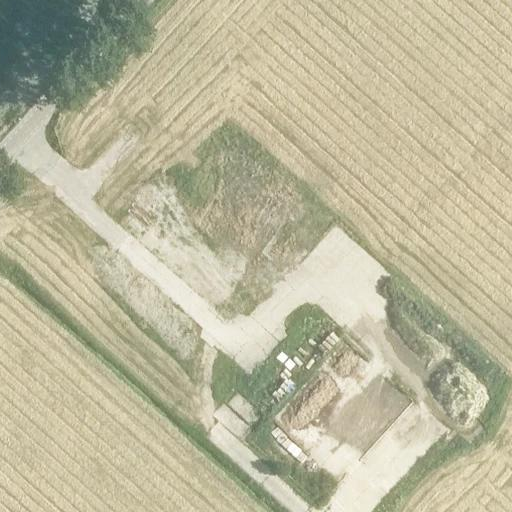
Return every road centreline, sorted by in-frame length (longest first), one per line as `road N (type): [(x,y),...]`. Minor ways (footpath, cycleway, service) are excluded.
road 1 (track): [(361,511),(452,414),(310,290),(244,358),(12,146)]
road 2 (track): [(302,511),(201,420),(198,390),(219,334)]
road 3 (unclassified): [(0,159),(142,0)]
